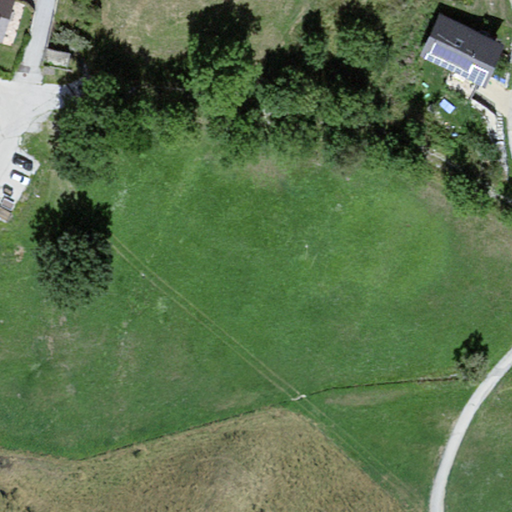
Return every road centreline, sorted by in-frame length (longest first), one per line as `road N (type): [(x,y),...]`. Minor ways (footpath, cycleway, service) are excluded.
road 1 (residential): [(511,209),(482,185),(376,135),(278,109),(18,100)]
road 2 (residential): [(431,511),(445,449),(511,358)]
